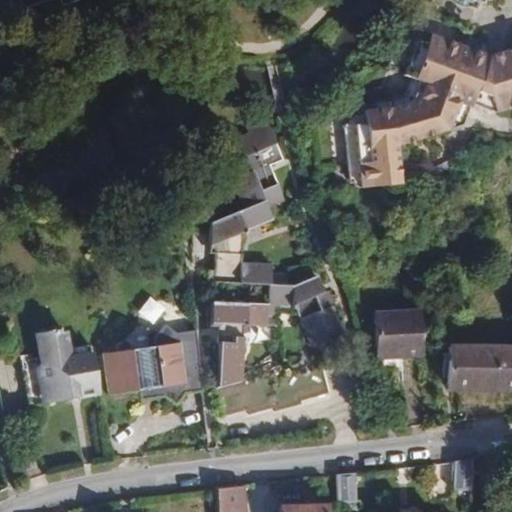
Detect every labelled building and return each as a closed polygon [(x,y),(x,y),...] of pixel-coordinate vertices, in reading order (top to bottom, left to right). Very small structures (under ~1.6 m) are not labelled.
[(511,0),(455,0),(473,7),(475,0),(476,0),(480,1),(480,0),(511,0),(511,46),(486,53),(416,27),(416,28),(406,55),(399,72),(406,74),(413,77),(405,98),(394,110),(365,112),(366,118),(354,119),(359,190),(387,187),(399,186),(396,148),(443,134),(444,132),(449,131),(463,91),(471,94),(472,90),(485,95),(491,114),(511,107),(511,0)] [(406,55),(416,28),(411,26),(401,53),(406,55)] [(413,77),(406,74),(399,94),(390,103),(365,105),(365,112),(394,110),(405,98),(413,77)] [(467,106),(491,114),(485,95),(472,90),(471,94),(467,106)] [(467,106),(471,94),(463,91),(449,131),(459,127),(467,106)] [(328,394),(320,367),(240,381),(243,325),(270,327),(276,308),(294,309),(312,351),(341,335),(329,306),(332,303),(327,292),(323,292),(317,275),(292,287),(270,285),(272,264),(240,262),(242,233),(273,220),(269,207),(284,201),(269,166),(282,161),(265,119),(244,128),(248,133),(226,142),(239,176),(231,180),(243,209),(209,223),(208,240),(214,241),(213,269),(206,269),(213,283),(267,285),(267,304),(211,302),(210,323),(218,324),(217,342),(218,342),(216,388),(213,390),(222,418),(247,411),(248,416),(273,408),(274,411),(301,405),(301,402),(328,394)] [(354,189),(355,190),(359,190),(354,119),(352,119),(351,119),(350,120),(348,121),(348,122),(347,122),(347,123),(346,124),(345,125),(345,126),(345,128),(345,129),(349,182),(349,184),(349,185),(350,185),(350,186),(351,186),(351,187),(352,187),(352,188),(353,188),(354,189)] [(419,311),(372,314),(374,359),(421,356),(419,311)] [(203,391),(195,330),(176,333),(167,327),(161,328),(155,337),(157,346),(102,354),(109,395),(138,391),(150,389),(152,399),(163,397),(172,404),(178,403),(184,394),(203,391)] [(81,398),(98,395),(91,355),(68,360),(66,351),(63,332),(56,334),(56,331),(34,335),(40,364),(36,370),(37,380),(43,384),(47,404),(69,400),(74,393),(81,398)] [(511,346),(448,346),(447,390),(511,390),(511,346)] [(91,355),(90,347),(66,351),(68,360),(91,355)] [(43,384),(37,380),(42,405),(47,404),(43,384)] [(150,389),(138,391),(140,401),(152,399),(150,389)] [(452,492),(471,492),(470,460),(442,463),(443,472),(452,472),(452,492)] [(335,475),(336,504),(355,503),(353,473),(335,475)] [(217,489),(218,511),(244,511),(243,486),(217,489)]
